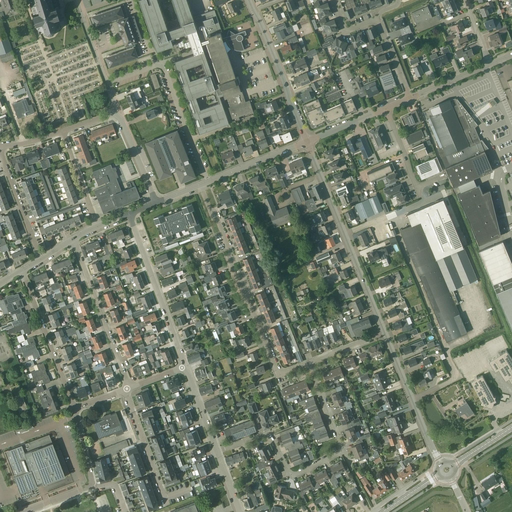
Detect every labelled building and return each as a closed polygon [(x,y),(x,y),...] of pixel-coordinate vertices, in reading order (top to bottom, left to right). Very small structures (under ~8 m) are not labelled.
[(0,0),(4,8),(6,14),(18,10),(16,4),(15,0),(0,0)] [(28,0),(29,1),(30,5),(30,6),(31,6),(32,10),(31,10),(32,11),(32,10),(33,14),(32,15),(32,14),(31,14),(31,15),(31,16),(32,16),(34,24),(34,25),(35,25),(35,26),(35,25),(36,24),(38,31),(38,32),(38,33),(39,33),(40,32),(40,31),(42,31),(44,35),(44,36),(44,35),(48,36),(48,37),(49,37),(49,36),(53,35),(54,35),(53,34),(55,31),(56,31),(56,30),(56,29),(60,27),(61,26),(61,25),(63,24),(61,16),(60,16),(57,7),(64,5),(62,0),(28,0)] [(246,34),(245,30),(243,31),(238,33),(235,34),(229,30),(227,33),(227,37),(222,39),(222,38),(223,38),(221,33),(222,32),(215,10),(193,17),(187,0),(173,0),(182,26),(169,30),(158,0),(149,0),(151,4),(149,4),(147,0),(139,0),(157,51),(174,45),(171,39),(176,37),(177,39),(180,38),(180,36),(187,33),(190,41),(195,55),(174,62),(200,134),(229,123),(220,96),(224,95),(225,97),(227,97),(231,107),(230,108),(233,118),(234,117),(236,121),(240,119),(239,116),(253,111),(249,101),(246,102),(239,83),(240,82),(238,76),(237,77),(227,49),(228,48),(229,47),(230,48),(231,49),(232,49),(233,48),(234,49),(237,50),(240,50),(244,49),(241,40),(242,40),(242,39),(243,39),(243,38),(243,37),(243,36),(243,35),(246,34)] [(228,2),(227,0),(220,0),(214,2),(216,8),(223,5),(223,4),(228,2)] [(296,8),(292,0),(291,0),(286,2),(289,10),(290,10),(291,12),(296,10),(295,8),(296,8)] [(370,10),(365,0),(361,0),(363,4),(359,6),(362,13),(370,10)] [(377,7),(374,0),(373,0),(371,1),(370,0),(365,0),(370,10),(377,7)] [(237,6),(235,1),(228,3),(229,5),(227,6),(229,9),(230,9),(232,13),(240,10),(238,6),(237,6)] [(354,1),(350,3),(355,16),(362,13),(359,6),(356,7),(354,1)] [(493,7),(491,1),(486,2),(488,6),(480,9),(479,10),(480,13),(481,13),(483,16),(490,14),(489,9),(490,9),(489,8),(493,7)] [(320,6),(319,3),(314,5),(315,8),(317,7),(319,13),(330,9),(327,3),(320,6)] [(348,19),(355,16),(350,3),(346,5),(348,10),(345,12),(348,19)] [(455,3),(444,8),(445,10),(448,9),(449,12),(447,13),(448,16),(454,14),(453,11),(457,10),(455,3)] [(118,17),(120,20),(125,19),(124,16),(127,14),(124,4),(120,6),(120,7),(92,17),(95,25),(100,23),(100,24),(105,22),(105,21),(109,20),(109,21),(114,19),(114,18),(118,17)] [(432,18),(430,11),(427,6),(411,13),(416,25),(432,18)] [(278,9),(272,11),(276,21),(281,19),(282,22),(287,20),(286,17),(284,12),(280,14),(278,9)] [(317,14),(320,22),(326,20),(325,17),(332,14),(330,9),(319,13),(317,14)] [(126,46),(132,44),(137,42),(143,40),(134,15),(125,19),(120,20),(118,21),(121,30),(120,30),(121,33),(122,33),(126,45),(126,46)] [(406,27),(407,30),(410,29),(409,26),(406,27),(403,19),(393,23),(396,31),(406,27)] [(494,23),(493,19),(485,22),(487,30),(495,27),(496,30),(502,28),(499,21),(494,23)] [(323,30),(326,29),(336,25),(334,20),(327,23),(326,20),(320,22),(321,25),(323,30)] [(0,53),(12,50),(1,22),(0,22),(0,53)] [(461,22),(450,27),(452,30),(456,28),(457,32),(458,32),(464,29),(461,22)] [(294,32),(292,26),(287,28),(285,23),(278,26),(277,26),(274,27),(279,40),(286,37),(285,34),(288,32),(289,34),(294,32)] [(327,38),(327,39),(332,36),(331,34),(338,31),(336,25),(326,29),(328,35),(325,36),(327,38)] [(374,27),(368,30),(370,35),(367,36),(369,41),(371,46),(374,45),(373,45),(371,38),(377,36),(374,27)] [(410,29),(407,30),(408,33),(398,37),(401,45),(412,41),(409,33),(411,32),(410,29)] [(366,43),(367,47),(371,46),(369,41),(366,42),(362,32),(356,34),(360,45),(366,43)] [(354,43),(351,45),(353,50),(356,49),(355,47),(360,45),(356,34),(351,36),(354,43)] [(501,44),(498,34),(490,36),(487,37),(490,47),(494,46),(495,49),(500,47),(499,45),(501,44)] [(328,42),(322,44),(324,48),(331,45),(333,46),(332,49),(337,51),(342,41),(336,38),(335,40),(334,40),(332,36),(327,39),(328,41),(328,42)] [(459,37),(453,39),(454,42),(456,41),(457,44),(459,48),(462,47),(462,46),(466,44),(465,43),(469,42),(469,41),(469,40),(469,39),(468,39),(467,38),(466,36),(460,39),(459,37)] [(298,39),(301,45),(304,53),(307,52),(304,44),(302,38),(298,39)] [(292,50),(288,41),(284,43),(286,46),(281,48),(284,54),(292,50)] [(342,41),(337,51),(342,53),(344,51),(346,52),(348,57),(345,58),(346,61),(353,58),(350,51),(353,50),(351,45),(347,46),(346,45),(347,43),(342,41)] [(374,45),(371,46),(367,47),(369,50),(373,49),(375,55),(379,54),(384,52),(381,45),(376,47),(375,44),(373,45),(374,45)] [(128,59),(132,58),(133,58),(141,55),(138,47),(106,58),(109,66),(113,64),(114,65),(119,63),(119,62),(123,61),(123,62),(128,60),(128,59)] [(438,57),(436,53),(430,56),(432,60),(433,60),(435,62),(434,63),(435,65),(436,66),(440,65),(440,67),(446,65),(445,63),(448,61),(446,56),(451,54),(448,47),(441,50),(443,55),(438,57)] [(317,54),(315,49),(306,52),(309,58),(317,54)] [(456,52),(453,53),(455,58),(458,57),(460,62),(465,60),(474,56),(471,49),(463,52),(462,49),(456,52)] [(14,57),(12,50),(0,53),(0,57),(2,62),(14,57)] [(380,57),(379,54),(375,55),(379,64),(382,63),(387,61),(385,55),(380,57)] [(420,61),(418,57),(411,61),(413,65),(413,64),(415,67),(413,67),(418,76),(424,73),(420,64),(419,65),(418,62),(420,61)] [(308,67),(304,58),(293,63),(293,62),(289,64),(293,73),(297,72),(297,71),(308,67)] [(382,63),(379,64),(383,74),(391,70),(388,64),(383,66),(382,63)] [(309,77),(318,73),(317,69),(307,73),(307,72),(298,76),(298,77),(294,79),(295,82),(309,77)] [(385,74),(379,76),(384,91),(397,86),(393,76),(391,72),(385,74)] [(150,75),(154,89),(160,87),(156,73),(150,75)] [(320,77),(318,73),(309,77),(295,82),(297,86),(301,85),(301,86),(311,82),(311,81),(320,77)] [(326,81),(325,78),(311,84),(314,90),(319,87),(318,85),(323,83),(323,82),(326,81)] [(360,79),(354,81),(358,90),(359,93),(359,92),(363,91),(359,82),(361,82),(360,79)] [(369,97),(374,95),(377,94),(379,93),(375,83),(368,86),(369,88),(364,90),(366,95),(367,94),(367,95),(368,95),(369,97)] [(134,93),(127,96),(130,102),(137,99),(141,98),(138,92),(139,91),(141,91),(139,87),(133,90),(134,93)] [(24,88),(13,92),(14,96),(25,92),(24,88)] [(315,97),(313,94),(312,94),(310,95),(309,93),(312,92),(311,88),(307,90),(307,92),(301,94),(304,102),(315,97)] [(338,88),(323,94),(324,97),(339,90),(338,88)] [(340,92),(325,98),(327,103),(342,97),(340,92)] [(137,99),(130,102),(132,109),(139,106),(141,109),(146,107),(145,103),(143,104),(141,98),(137,99)] [(455,98),(422,113),(425,120),(427,119),(440,148),(437,150),(441,159),(441,158),(446,168),(485,151),(484,151),(486,149),(488,148),(482,139),(480,140),(475,128),(478,125),(474,120),(472,118),(470,117),(455,98)] [(31,113),(28,106),(27,106),(26,103),(27,103),(26,99),(12,104),(18,118),(26,115),(25,114),(27,113),(28,114),(31,113)] [(318,99),(303,105),(305,110),(306,109),(307,111),(306,112),(306,113),(308,112),(308,114),(307,115),(309,119),(308,119),(310,124),(311,124),(312,126),(312,127),(313,126),(313,127),(314,126),(319,124),(324,122),(328,120),(329,122),(338,118),(342,116),(357,110),(352,99),(324,111),(324,110),(323,110),(321,106),(318,99)] [(260,103),(260,102),(256,104),(258,111),(262,109),(262,108),(264,107),(267,113),(279,108),(276,100),(268,103),(268,104),(267,104),(266,101),(260,103)] [(157,110),(156,110),(154,110),(154,109),(152,110),(151,110),(150,110),(151,111),(149,111),(148,111),(146,112),(145,112),(148,119),(149,119),(151,118),(152,118),(152,117),(153,117),(154,117),(154,116),(157,116),(156,115),(158,113),(158,112),(157,110)] [(421,123),(416,110),(410,112),(411,114),(409,115),(408,115),(401,118),(404,125),(408,124),(408,126),(411,125),(411,124),(414,122),(415,125),(421,123)] [(275,125),(289,120),(287,115),(280,118),(280,119),(278,120),(278,121),(274,123),(275,125)] [(289,120),(275,125),(271,127),(272,129),(276,128),(276,129),(280,127),(281,128),(283,127),(284,128),(291,126),(289,120)] [(112,124),(105,126),(108,135),(115,133),(112,124)] [(105,126),(98,129),(101,138),(108,135),(105,126)] [(379,127),(373,129),(368,132),(378,154),(387,151),(386,149),(385,147),(385,146),(387,145),(380,127),(379,127)] [(101,138),(98,129),(91,132),(92,135),(89,136),(91,141),(94,140),(94,141),(101,138)] [(269,146),(262,130),(257,132),(259,136),(260,136),(261,140),(258,141),(261,149),(262,148),(262,149),(265,148),(265,147),(269,146)] [(161,178),(172,174),(171,172),(177,169),(182,182),(196,176),(177,131),(146,143),(161,178)] [(277,134),(273,135),(273,136),(275,141),(280,139),(280,138),(283,137),(285,141),(286,140),(287,142),(291,140),(291,139),(292,138),(289,131),(279,135),(278,134),(277,134)] [(418,134),(417,132),(409,135),(410,137),(407,139),(409,144),(424,138),(422,133),(418,134)] [(74,138),(77,147),(86,143),(82,135),(74,138)] [(239,149),(234,137),(230,138),(233,143),(230,144),(232,151),(222,155),(225,163),(230,161),(236,158),(233,152),(239,149)] [(348,140),(347,140),(352,151),(360,148),(361,150),(365,158),(372,155),(364,137),(357,140),(355,141),(354,138),(353,138),(352,138),(351,138),(350,138),(349,139),(348,140)] [(248,146),(243,148),(242,144),(238,145),(241,153),(245,151),(246,155),(253,152),(251,145),(254,143),(252,139),(247,141),(248,146)] [(89,152),(86,143),(77,147),(80,155),(89,152)] [(417,152),(415,153),(417,158),(428,154),(423,143),(415,146),(417,152)] [(43,150),(41,151),(44,160),(47,159),(46,157),(59,152),(56,144),(49,146),(49,147),(43,149),(43,150)] [(334,148),(324,152),(325,153),(324,153),(326,157),(327,157),(327,158),(333,155),(334,158),(340,156),(337,149),(334,150),(334,148)] [(39,158),(39,157),(37,151),(27,154),(29,160),(28,161),(29,164),(35,162),(34,160),(39,158)] [(485,151),(446,168),(454,187),(490,172),(492,167),(485,151)] [(92,160),(89,152),(80,155),(83,164),(89,162),(90,166),(96,163),(95,159),(92,160)] [(21,156),(12,160),(16,171),(24,168),(22,163),(24,163),(25,166),(28,165),(26,157),(22,159),(21,156)] [(436,157),(434,158),(415,166),(421,180),(442,171),(436,157)] [(289,164),(292,171),(287,173),(289,179),(294,177),(294,176),(298,175),(297,172),(305,169),(302,159),(289,164)] [(330,165),(329,165),(330,169),(331,169),(332,170),(338,167),(339,170),(347,167),(346,164),(341,166),(338,160),(329,164),(330,165)] [(389,182),(389,183),(385,185),(386,188),(389,186),(396,183),(395,180),(399,179),(399,178),(399,177),(398,173),(397,174),(396,173),(395,173),(392,167),(394,167),(392,162),(367,173),(371,182),(386,175),(387,178),(386,178),(388,182),(389,182)] [(94,190),(103,214),(138,199),(136,194),(137,194),(136,191),(137,191),(135,185),(134,185),(133,181),(126,184),(128,188),(121,190),(116,178),(118,177),(114,167),(112,168),(110,164),(92,172),(93,175),(91,176),(92,178),(94,177),(98,185),(105,183),(106,185),(94,190)] [(57,169),(59,175),(67,172),(65,166),(57,169)] [(275,166),(268,169),(265,171),(267,177),(274,175),(277,181),(279,180),(282,187),(288,185),(287,181),(285,176),(280,178),(275,166)] [(61,181),(69,178),(67,172),(59,175),(61,181)] [(334,177),(335,181),(336,181),(343,179),(344,182),(352,179),(350,176),(345,178),(343,172),(334,175),(334,177)] [(270,192),(266,180),(261,182),(258,176),(249,179),(252,186),(255,184),(258,190),(262,189),(264,194),(270,192)] [(71,184),(69,178),(61,181),(64,187),(71,184)] [(21,182),(23,188),(31,185),(31,184),(33,183),(33,181),(30,182),(28,179),(21,182)] [(244,183),(234,187),(237,196),(240,194),(243,194),(245,199),(249,197),(250,200),(254,199),(251,192),(248,193),(248,192),(244,183)] [(64,187),(66,192),(73,190),(71,184),(64,187)] [(385,191),(384,191),(387,199),(396,195),(397,198),(397,199),(396,200),(398,204),(399,203),(399,204),(408,201),(408,200),(409,199),(407,195),(406,196),(406,195),(403,196),(402,193),(405,192),(401,184),(390,189),(385,191)] [(25,193),(33,191),(31,185),(23,188),(25,193)] [(300,187),(291,190),(297,204),(299,209),(300,213),(301,215),(310,211),(318,208),(316,205),(324,201),(322,198),(324,197),(325,197),(320,185),(309,189),(312,198),(306,201),(300,187)] [(479,185),(458,194),(479,245),(501,236),(499,228),(498,229),(479,185)] [(346,186),(337,189),(343,205),(349,202),(350,205),(359,201),(357,196),(351,198),(346,186)] [(66,192),(68,198),(76,195),(73,190),(66,192)] [(35,196),(33,191),(25,193),(28,199),(35,196)] [(234,205),(228,191),(224,192),(225,193),(219,195),(222,203),(225,202),(228,208),(234,205)] [(78,201),(76,195),(68,198),(70,204),(78,201)] [(37,202),(35,196),(28,199),(30,205),(37,202)] [(355,205),(356,208),(360,219),(361,219),(382,210),(376,196),(355,205)] [(277,213),(270,197),(264,199),(270,214),(272,213),(273,217),(275,216),(279,224),(292,218),(287,209),(277,213)] [(421,222),(430,245),(436,259),(464,248),(444,199),(407,214),(412,226),(421,222)] [(30,205),(32,211),(39,208),(42,207),(40,201),(37,202),(30,205)] [(7,202),(0,204),(0,205),(2,211),(9,208),(7,202)] [(163,214),(154,218),(156,224),(158,224),(159,227),(162,234),(163,237),(161,237),(164,244),(173,240),(172,237),(180,234),(179,231),(181,230),(182,233),(191,230),(192,233),(202,229),(199,223),(197,223),(196,221),(193,213),(192,211),(194,210),(192,204),(189,204),(182,207),(183,209),(182,210),(181,210),(178,211),(175,212),(172,213),(169,214),(166,216),(164,216),(163,214)] [(42,214),(39,208),(32,211),(34,217),(42,214)] [(356,208),(345,213),(348,221),(355,218),(356,221),(360,219),(356,208)] [(245,219),(247,218),(244,210),(237,213),(238,216),(243,214),(245,219)] [(78,216),(73,218),(76,225),(82,223),(80,220),(84,219),(81,211),(77,213),(78,216)] [(309,229),(322,224),(320,220),(326,218),(327,217),(326,215),(325,214),(325,215),(323,211),(317,214),(318,214),(314,215),(315,218),(313,219),(314,223),(314,224),(308,226),(309,229)] [(6,222),(13,219),(11,213),(4,216),(6,222)] [(227,219),(230,225),(238,222),(235,216),(227,219)] [(76,225),(73,218),(67,220),(70,228),(76,225)] [(13,219),(6,222),(8,228),(15,225),(13,219)] [(67,220),(61,222),(64,230),(70,228),(67,220)] [(61,222),(55,224),(58,232),(64,230),(61,222)] [(240,228),(238,222),(230,225),(232,231),(240,228)] [(400,231),(410,254),(430,245),(421,222),(412,226),(400,231)] [(55,224),(49,226),(52,234),(58,232),(55,224)] [(332,231),(328,224),(322,226),(322,227),(318,228),(320,232),(323,230),(325,234),(332,231)] [(15,225),(8,228),(10,233),(18,231),(15,225)] [(52,234),(49,226),(44,229),(43,226),(39,227),(41,235),(45,233),(46,236),(52,234)] [(234,237),(242,234),(240,228),(232,231),(234,237)] [(373,235),(370,228),(367,229),(368,232),(365,233),(358,236),(363,247),(369,244),(366,237),(373,235)] [(121,230),(115,232),(120,244),(117,245),(118,248),(125,245),(123,242),(121,239),(124,237),(124,236),(122,231),(121,230)] [(18,231),(10,233),(13,239),(20,237),(18,231)] [(120,244),(115,232),(109,234),(109,235),(106,236),(108,241),(111,240),(112,242),(115,241),(117,245),(120,244)] [(203,232),(190,237),(191,241),(204,236),(203,232)] [(244,239),(242,234),(234,237),(237,243),(244,239)] [(325,249),(336,244),(334,241),(335,241),(333,237),(318,243),(321,251),(325,249)] [(398,243),(395,237),(389,240),(392,245),(398,243)] [(239,248),(247,245),(244,239),(237,243),(239,248)] [(98,240),(91,243),(94,250),(101,248),(98,240)] [(198,241),(193,243),(195,249),(199,248),(201,250),(209,247),(208,245),(209,244),(207,241),(199,245),(198,241)] [(166,250),(179,245),(178,242),(165,247),(166,250)] [(511,264),(503,242),(479,252),(511,330),(511,264)] [(97,259),(97,258),(94,250),(91,243),(85,245),(88,253),(91,251),(93,255),(90,256),(91,261),(97,259)] [(249,251),(247,245),(239,248),(241,254),(249,251)] [(436,259),(430,245),(410,254),(420,277),(440,268),(436,259)] [(19,247),(16,248),(17,250),(21,259),(26,256),(26,254),(28,253),(25,247),(25,246),(23,247),(23,249),(21,250),(19,247)] [(122,247),(116,249),(117,252),(118,252),(121,260),(126,258),(126,257),(132,255),(130,247),(123,250),(122,247)] [(202,253),(197,255),(200,261),(207,259),(205,255),(211,253),(212,252),(210,249),(210,250),(209,247),(201,250),(202,253)] [(464,248),(436,259),(440,268),(449,291),(453,290),(474,281),(475,284),(477,283),(476,281),(477,280),(464,248)] [(387,257),(386,255),(383,249),(381,250),(377,251),(377,250),(373,252),(373,251),(370,253),(371,253),(368,255),(369,258),(369,259),(370,261),(371,263),(377,260),(377,261),(380,260),(380,259),(381,259),(381,260),(387,257)] [(14,261),(21,259),(17,250),(15,251),(14,251),(12,250),(11,250),(8,251),(9,254),(11,253),(11,254),(14,261)] [(261,260),(263,258),(260,250),(253,253),(254,255),(258,254),(261,260)] [(328,253),(316,258),(318,263),(331,258),(331,259),(332,263),(342,259),(338,251),(333,254),(330,255),(328,253)] [(161,263),(164,265),(173,261),(175,261),(173,260),(172,260),(170,259),(169,259),(168,257),(165,254),(155,258),(158,264),(161,263)] [(243,259),(246,265),(253,262),(251,256),(243,259)] [(70,259),(63,261),(68,272),(68,271),(74,269),(70,259)] [(207,276),(213,274),(212,271),(217,269),(214,262),(211,263),(209,259),(201,262),(202,264),(206,262),(207,264),(203,266),(204,271),(205,270),(207,276)] [(119,263),(114,265),(115,268),(120,266),(122,269),(125,268),(127,273),(130,272),(134,271),(134,269),(134,268),(136,267),(136,266),(137,266),(134,260),(127,263),(126,261),(119,263)] [(318,263),(317,260),(310,263),(313,270),(319,267),(317,263),(318,263)] [(63,261),(57,263),(60,271),(64,269),(65,273),(68,272),(63,261)] [(98,261),(91,264),(94,271),(95,271),(97,270),(98,273),(102,272),(100,264),(100,261),(99,261),(98,261)] [(173,261),(164,265),(163,265),(164,268),(161,269),(163,275),(174,271),(172,266),(174,265),(173,261)] [(256,268),(253,262),(246,265),(248,271),(256,268)] [(54,273),(60,271),(57,263),(51,266),(54,273)] [(330,270),(331,273),(336,271),(337,275),(339,274),(341,279),(344,278),(349,276),(346,269),(339,272),(337,267),(330,270)] [(250,277),(258,274),(256,268),(248,271),(250,277)] [(420,277),(431,304),(451,296),(449,291),(440,268),(420,277)] [(104,274),(97,277),(99,283),(106,280),(105,277),(111,274),(110,271),(109,269),(103,272),(104,274)] [(172,277),(162,281),(164,287),(174,283),(179,281),(177,276),(184,274),(183,270),(175,273),(175,275),(172,277)] [(402,279),(398,271),(393,274),(393,276),(389,277),(388,276),(378,281),(381,288),(385,286),(386,288),(392,285),(390,281),(397,278),(398,280),(402,279)] [(46,272),(40,275),(43,284),(44,286),(47,284),(46,281),(49,280),(46,272)] [(132,273),(125,275),(126,280),(129,279),(131,284),(135,283),(142,280),(140,274),(133,277),(132,273)] [(215,277),(213,274),(207,276),(205,277),(204,277),(206,284),(214,281),(215,285),(222,282),(219,275),(215,277)] [(260,279),(258,274),(250,277),(252,283),(260,280),(260,279)] [(40,275),(34,277),(36,284),(40,283),(41,285),(43,284),(40,275)] [(194,282),(191,275),(186,277),(188,284),(194,282)] [(273,284),(270,276),(267,277),(260,279),(260,280),(252,283),(255,289),(262,286),(262,288),(273,284)] [(106,280),(99,283),(101,289),(108,286),(112,284),(111,282),(107,283),(106,280)] [(144,286),(142,280),(135,283),(136,286),(132,287),(133,290),(137,289),(138,289),(144,286)] [(74,289),(75,292),(82,289),(81,289),(82,288),(82,286),(81,286),(80,286),(79,284),(75,285),(74,282),(72,283),(69,284),(67,285),(70,290),(74,289)] [(175,289),(167,292),(168,292),(169,295),(168,295),(169,298),(170,298),(177,295),(186,292),(188,297),(191,296),(186,282),(179,285),(180,287),(175,289)] [(274,294),(277,293),(274,285),(268,287),(270,290),(272,289),(274,294)] [(343,289),(344,293),(346,298),(357,293),(354,286),(346,289),(345,288),(346,288),(344,285),(339,287),(340,290),(343,289)] [(226,293),(224,286),(218,288),(218,289),(214,290),(216,293),(219,292),(221,296),(226,293)] [(41,298),(44,304),(58,299),(62,297),(59,288),(56,289),(53,290),(55,294),(54,294),(53,297),(50,298),(49,295),(41,298)] [(84,295),(82,289),(75,292),(76,295),(72,297),(73,299),(77,298),(84,295)] [(103,293),(105,300),(112,297),(111,294),(115,292),(114,290),(103,293)] [(431,304),(435,313),(455,305),(458,303),(453,290),(449,291),(451,296),(431,304)] [(257,294),(259,300),(267,297),(264,291),(257,294)] [(3,300),(8,313),(14,311),(11,303),(15,301),(18,308),(24,306),(21,299),(20,299),(18,294),(13,295),(13,294),(6,297),(6,299),(3,300)] [(394,294),(390,295),(391,297),(383,300),(386,306),(393,303),(392,301),(401,297),(400,294),(395,297),(394,294)] [(143,303),(149,301),(147,295),(141,297),(137,299),(138,302),(142,300),(143,303)] [(113,300),(112,297),(105,300),(108,305),(114,303),(115,306),(121,303),(119,300),(118,301),(118,298),(113,300)] [(269,303),(267,297),(259,300),(262,306),(269,303)] [(3,315),(8,313),(3,300),(1,301),(0,299),(0,306),(0,307),(3,315)] [(219,303),(214,304),(215,305),(217,311),(218,315),(227,311),(226,308),(231,306),(231,305),(232,304),(231,303),(230,302),(230,303),(228,299),(219,303)] [(353,305),(355,308),(362,305),(360,299),(352,302),(352,303),(348,304),(349,307),(353,305)] [(54,300),(44,304),(46,310),(53,307),(52,304),(55,303),(54,300)] [(80,306),(81,309),(88,306),(86,300),(79,303),(78,300),(73,302),(75,308),(80,306)] [(141,310),(134,312),(135,316),(147,312),(145,309),(152,307),(149,301),(143,303),(144,306),(140,307),(141,310)] [(183,308),(185,313),(192,310),(190,305),(185,307),(183,303),(183,301),(172,305),(174,312),(183,308)] [(348,306),(346,301),(338,305),(340,310),(348,306)] [(264,312),(271,309),(269,303),(262,306),(264,312)] [(399,307),(388,311),(390,318),(398,315),(399,318),(405,316),(403,313),(402,313),(400,310),(404,308),(404,310),(408,309),(407,307),(406,303),(403,304),(400,305),(401,305),(398,306),(399,307)] [(362,305),(355,308),(356,311),(352,312),(353,316),(365,311),(362,305)] [(455,305),(435,313),(446,341),(467,333),(455,305)] [(78,313),(77,314),(78,317),(79,319),(84,317),(83,315),(90,312),(88,306),(81,309),(82,312),(79,313),(78,313)] [(110,310),(112,316),(119,314),(118,310),(121,309),(120,306),(117,308),(116,308),(110,310)] [(6,330),(7,329),(26,322),(25,319),(27,319),(26,318),(28,317),(26,314),(25,314),(24,312),(21,313),(19,308),(14,311),(10,312),(11,315),(15,313),(17,320),(12,322),(11,321),(7,323),(7,324),(0,326),(0,328),(1,331),(5,329),(6,330)] [(266,317),(274,314),(271,309),(264,312),(266,317)] [(186,315),(177,318),(180,326),(186,323),(188,322),(187,319),(188,319),(187,318),(194,316),(193,312),(192,310),(185,313),(186,315)] [(221,314),(223,319),(228,317),(230,322),(235,320),(234,319),(236,318),(238,316),(237,314),(235,314),(234,311),(227,314),(227,312),(221,314)] [(50,321),(57,318),(55,312),(48,314),(50,321)] [(148,325),(147,323),(150,322),(156,319),(154,313),(148,315),(147,313),(142,315),(144,321),(138,323),(140,327),(144,326),(148,325)] [(119,314),(112,316),(114,323),(121,320),(125,318),(124,315),(120,317),(119,314)] [(276,320),(274,314),(266,317),(268,323),(276,320)] [(86,322),(87,325),(87,326),(94,323),(92,317),(85,320),(84,317),(78,320),(79,323),(82,322),(82,324),(86,322)] [(359,321),(351,324),(356,337),(364,334),(363,330),(372,326),(369,317),(359,321)] [(60,324),(57,318),(50,321),(53,327),(60,324)] [(411,324),(408,325),(406,318),(393,324),(393,325),(393,326),(393,327),(394,327),(395,330),(401,328),(403,332),(412,328),(411,324)] [(288,329),(290,328),(287,319),(282,322),(283,325),(286,324),(288,329)] [(328,330),(332,342),(338,339),(337,336),(340,335),(337,328),(336,325),(342,323),(341,319),(332,322),(333,324),(332,325),(333,328),(328,330)] [(349,320),(339,324),(341,328),(351,324),(349,320)] [(26,322),(7,329),(9,334),(16,331),(23,329),(25,334),(31,331),(29,324),(27,325),(26,322)] [(83,327),(85,333),(90,331),(97,329),(94,323),(87,326),(87,325),(83,327)] [(116,327),(118,333),(125,331),(124,327),(128,326),(127,323),(123,325),(116,327)] [(151,324),(148,325),(144,326),(146,330),(150,329),(150,330),(153,328),(154,332),(160,330),(158,323),(152,326),(151,324)] [(228,325),(226,326),(228,333),(234,331),(235,335),(238,334),(239,336),(243,334),(242,332),(244,331),(242,325),(236,327),(234,323),(228,325)] [(271,328),(273,334),(280,331),(278,326),(271,328)] [(54,331),(57,337),(75,330),(74,327),(65,330),(66,331),(63,332),(62,328),(54,331)] [(194,334),(193,331),(192,327),(188,329),(182,331),(185,338),(190,336),(194,334)] [(332,342),(328,330),(324,332),(322,327),(318,329),(318,331),(323,341),(326,340),(327,344),(332,342)] [(416,329),(409,332),(398,336),(400,342),(409,339),(408,336),(414,334),(414,335),(418,333),(416,329)] [(75,330),(57,337),(59,344),(66,341),(65,337),(77,333),(75,330)] [(125,331),(118,333),(121,339),(127,337),(127,336),(131,335),(130,332),(126,334),(125,331)] [(283,337),(280,331),(273,334),(275,340),(283,337)] [(316,335),(311,337),(316,348),(316,349),(320,348),(319,347),(321,346),(320,342),(323,341),(318,331),(315,332),(316,335)] [(93,339),(94,343),(101,340),(98,334),(92,337),(90,334),(81,337),(82,340),(84,340),(85,342),(93,339)] [(151,344),(145,347),(146,351),(152,349),(152,348),(159,346),(158,343),(164,341),(162,334),(155,337),(156,339),(150,341),(151,344)] [(250,340),(248,336),(242,339),(237,341),(237,339),(233,340),(234,344),(235,346),(240,344),(241,347),(245,346),(251,344),(251,343),(252,343),(252,342),(251,340),(250,340)] [(25,340),(24,337),(18,340),(19,342),(23,341),(25,345),(14,350),(15,354),(22,352),(23,352),(35,347),(34,345),(35,344),(33,337),(25,340)] [(277,346),(285,343),(283,337),(275,340),(277,346)] [(310,350),(316,348),(311,337),(305,339),(306,340),(303,341),(306,348),(308,347),(310,350)] [(101,340),(94,343),(95,346),(91,347),(92,350),(96,348),(96,349),(103,346),(101,340)] [(123,344),(125,350),(132,348),(130,344),(134,343),(133,340),(123,344)] [(422,340),(403,348),(403,349),(405,355),(413,352),(413,351),(412,348),(417,347),(418,348),(424,345),(422,340)] [(193,347),(192,343),(184,347),(186,355),(195,351),(195,352),(200,350),(198,345),(193,347)] [(280,352),(287,349),(285,343),(277,346),(280,352)] [(369,348),(372,356),(382,352),(378,344),(369,348)] [(35,347),(23,352),(24,357),(32,354),(34,359),(40,357),(37,350),(36,350),(35,347)] [(63,356),(71,353),(68,347),(61,349),(63,356)] [(132,348),(125,350),(127,356),(133,353),(139,351),(140,354),(143,353),(146,351),(145,347),(140,349),(138,350),(138,349),(133,351),(132,348)] [(152,349),(146,351),(148,357),(150,363),(154,361),(151,354),(154,353),(152,349)] [(160,349),(156,351),(158,356),(162,355),(163,358),(170,356),(168,349),(161,352),(160,349)] [(199,352),(188,357),(190,364),(202,359),(200,355),(205,353),(204,349),(199,351),(199,352)] [(282,357),(289,354),(287,349),(280,352),(282,357)] [(99,356),(100,359),(107,357),(105,351),(98,354),(94,355),(95,358),(99,356)] [(259,358),(256,351),(250,353),(250,354),(247,355),(248,358),(251,357),(253,360),(259,358)] [(511,359),(507,351),(502,353),(501,351),(499,353),(500,355),(489,362),(495,372),(499,370),(505,381),(509,379),(511,384),(511,359)] [(426,356),(425,352),(421,354),(422,355),(408,361),(410,367),(421,363),(420,360),(423,358),(423,357),(426,356)] [(71,353),(63,356),(66,362),(73,359),(71,353)] [(289,354),(282,357),(284,363),(285,363),(288,362),(292,361),(291,358),(294,356),(293,353),(289,354)] [(359,355),(361,361),(368,358),(366,354),(366,353),(359,355)] [(170,356),(163,358),(164,361),(161,363),(162,366),(172,362),(170,356)] [(107,357),(100,359),(101,362),(97,364),(99,367),(103,365),(109,363),(107,357)] [(357,366),(353,357),(347,360),(346,359),(343,360),(346,369),(353,366),(353,368),(357,366)] [(432,365),(429,358),(422,361),(426,368),(432,365)] [(140,366),(143,374),(144,374),(144,375),(146,374),(146,373),(150,372),(146,361),(145,360),(139,362),(139,363),(140,366)] [(33,377),(45,373),(44,370),(46,369),(43,362),(37,365),(38,370),(31,372),(31,373),(28,374),(30,378),(33,377)] [(79,367),(78,364),(76,365),(74,362),(67,365),(69,371),(79,367)] [(113,373),(110,365),(103,368),(104,372),(106,371),(107,374),(109,374),(111,378),(107,379),(108,383),(109,386),(117,383),(114,376),(114,377),(112,373),(113,373)] [(257,370),(254,372),(250,373),(251,377),(255,375),(266,371),(263,365),(256,368),(257,370)] [(136,377),(143,374),(140,366),(133,368),(136,377)] [(79,367),(69,371),(72,377),(79,374),(78,371),(81,370),(81,369),(80,367),(79,367)] [(340,367),(334,369),(338,379),(344,377),(340,367)] [(207,372),(205,368),(195,372),(198,380),(212,374),(211,371),(207,372)] [(329,371),(333,381),(336,380),(338,379),(334,369),(332,370),(329,371)] [(425,379),(418,381),(420,387),(427,384),(426,381),(434,377),(431,370),(427,372),(428,376),(424,378),(425,379)] [(329,371),(323,373),(327,383),(333,381),(329,371)] [(377,382),(385,379),(382,371),(374,374),(376,378),(373,379),(373,380),(374,383),(377,382)] [(45,373),(33,377),(35,382),(42,379),(44,384),(50,382),(48,375),(46,375),(45,373)] [(102,380),(100,373),(96,375),(98,379),(94,381),(95,383),(91,385),(93,392),(101,389),(98,381),(102,380)] [(90,390),(84,375),(79,377),(82,387),(77,390),(75,386),(71,388),(75,396),(78,395),(79,397),(87,394),(86,392),(90,390)] [(493,396),(482,375),(477,378),(476,376),(474,377),(475,379),(471,382),(482,403),(481,405),(483,405),(484,408),(487,406),(492,408),(493,403),(496,401),(495,399),(495,397),(493,396)] [(177,382),(178,382),(177,378),(174,379),(174,377),(170,379),(171,380),(166,382),(168,389),(170,388),(172,392),(178,390),(177,386),(178,385),(177,382)] [(385,379),(377,382),(379,386),(380,390),(388,386),(385,379)] [(306,380),(299,383),(303,393),(310,390),(306,380)] [(272,388),(269,381),(259,385),(260,388),(262,388),(264,394),(269,392),(268,389),(272,388)] [(297,395),(303,393),(299,383),(293,385),(297,395)] [(18,384),(10,387),(20,414),(28,411),(18,384)] [(212,388),(211,384),(199,388),(202,396),(217,390),(216,387),(212,388)] [(293,385),(287,388),(290,398),(292,397),(294,400),(299,398),(298,395),(297,395),(293,385)] [(331,395),(333,400),(342,397),(340,393),(343,392),(341,385),(335,388),(337,392),(331,395)] [(136,398),(137,401),(148,397),(146,392),(149,390),(148,387),(141,390),(142,393),(136,395),(137,398),(136,398)] [(40,398),(42,403),(54,398),(53,395),(55,395),(52,388),(46,390),(48,395),(40,398)] [(284,393),(281,394),(284,400),(287,399),(288,402),(294,400),(292,397),(290,398),(287,388),(283,389),(284,393)] [(381,405),(386,403),(393,400),(394,399),(393,397),(392,397),(390,393),(381,397),(382,401),(380,402),(381,405)] [(346,406),(351,404),(350,401),(347,402),(345,396),(342,397),(333,400),(335,405),(344,402),(346,406)] [(148,397),(137,401),(138,404),(139,404),(140,406),(146,404),(147,407),(154,404),(153,401),(150,402),(148,397)] [(222,405),(219,397),(204,403),(208,411),(222,405)] [(55,401),(54,398),(42,403),(44,408),(52,405),(53,409),(45,412),(46,415),(58,411),(57,408),(60,407),(57,400),(55,401)] [(169,404),(171,403),(174,409),(177,408),(181,407),(181,406),(186,404),(187,403),(185,399),(184,399),(184,398),(176,401),(175,398),(168,401),(169,404)] [(308,408),(316,405),(314,399),(308,401),(307,399),(299,402),(300,405),(306,404),(308,408)] [(393,400),(386,403),(389,411),(396,408),(393,400)] [(254,401),(247,404),(251,414),(258,411),(254,401)] [(474,413),(467,402),(455,410),(460,416),(467,411),(470,416),(474,413)] [(351,404),(346,406),(347,410),(338,413),(341,419),(353,414),(350,408),(352,407),(351,404)] [(316,405),(308,408),(309,412),(304,415),(305,419),(314,415),(313,413),(318,410),(316,405)] [(267,409),(259,412),(263,423),(262,423),(264,428),(269,426),(279,422),(276,413),(270,416),(267,409)] [(141,413),(143,419),(153,415),(151,410),(141,413)] [(179,421),(191,416),(190,415),(191,415),(189,411),(183,413),(182,410),(176,412),(179,421)] [(226,418),(229,416),(228,412),(211,418),(213,425),(226,420),(226,418)] [(116,435),(123,433),(116,413),(110,415),(109,413),(103,416),(103,417),(101,418),(102,420),(93,423),(98,438),(115,432),(116,435)] [(354,423),(359,421),(360,421),(359,418),(355,419),(353,414),(341,419),(343,424),(352,420),(354,423)] [(391,417),(387,419),(390,426),(394,425),(402,422),(399,414),(391,417)] [(154,415),(153,415),(143,419),(145,424),(155,420),(154,415)] [(314,415),(305,419),(307,422),(313,421),(314,425),(323,422),(321,416),(315,418),(314,415)] [(180,426),(181,429),(187,427),(186,424),(193,422),(192,417),(191,417),(191,416),(179,421),(181,420),(183,425),(180,426)] [(155,420),(145,424),(147,429),(156,425),(155,421),(155,420)] [(256,431),(252,420),(224,430),(228,442),(256,431)] [(359,421),(354,423),(355,426),(345,430),(347,436),(356,432),(355,429),(358,428),(357,426),(360,424),(359,421)] [(323,422),(314,425),(316,428),(311,432),(312,435),(320,432),(319,429),(325,427),(323,422)] [(404,430),(402,422),(390,426),(392,433),(383,437),(385,441),(395,437),(394,433),(396,433),(397,433),(404,430)] [(156,425),(147,429),(149,434),(158,431),(156,425)] [(283,441),(291,438),(290,434),(295,430),(294,427),(286,430),(287,433),(281,436),(283,441)] [(182,430),(186,440),(198,435),(197,434),(198,434),(196,430),(190,432),(188,428),(182,430)] [(320,432),(312,435),(313,438),(319,438),(321,442),(329,438),(327,433),(321,435),(320,432)] [(358,437),(356,432),(347,436),(349,441),(358,437)] [(55,451),(49,434),(7,450),(4,451),(19,492),(37,486),(41,484),(69,474),(69,473),(60,449),(55,451)] [(160,434),(151,438),(152,443),(162,440),(160,434)] [(198,435),(186,440),(188,445),(187,445),(188,448),(194,446),(193,443),(200,440),(199,436),(198,436),(198,435)] [(402,447),(409,444),(407,437),(399,439),(399,440),(397,440),(395,437),(385,441),(385,443),(389,442),(391,445),(395,444),(397,449),(402,447)] [(291,438),(283,441),(285,447),(291,444),(292,447),(300,444),(299,441),(293,442),(291,438)] [(164,439),(162,440),(152,443),(154,448),(166,444),(164,439)] [(352,447),(354,452),(362,449),(360,444),(363,443),(362,439),(360,440),(356,442),(358,445),(352,447)] [(126,440),(103,449),(105,454),(128,446),(131,445),(129,440),(126,440)] [(289,452),(291,457),(300,454),(298,450),(303,446),(302,443),(300,444),(294,447),(295,449),(289,452)] [(166,444),(154,448),(156,453),(165,450),(164,445),(166,444)] [(259,452),(261,456),(270,451),(267,446),(261,449),(258,444),(252,447),(255,454),(259,452)] [(402,447),(404,455),(412,452),(409,444),(402,447)] [(126,456),(129,455),(138,452),(136,446),(124,451),(126,456)] [(194,461),(200,459),(202,458),(200,455),(204,453),(205,452),(203,448),(202,448),(202,447),(199,448),(196,449),(196,450),(192,451),(194,457),(191,458),(192,462),(194,461)] [(364,454),(362,449),(354,452),(356,458),(362,455),(363,459),(369,457),(367,453),(364,454)] [(165,450),(156,453),(158,459),(167,455),(165,450)] [(236,454),(238,461),(247,458),(247,457),(251,456),(249,451),(245,452),(245,453),(244,454),(243,452),(236,454)] [(272,457),(270,451),(261,456),(262,459),(258,460),(259,463),(262,461),(272,457)] [(129,455),(130,460),(140,457),(138,452),(129,455)] [(238,461),(236,454),(225,458),(228,465),(238,461)] [(300,454),(291,457),(293,463),(299,461),(300,463),(309,460),(307,457),(301,458),(300,454)] [(140,457),(130,460),(132,465),(142,462),(140,457)] [(95,460),(96,466),(106,464),(107,464),(106,458),(95,460)] [(171,464),(169,459),(160,462),(161,467),(171,464)] [(194,461),(197,469),(209,465),(208,464),(209,464),(208,459),(201,462),(200,459),(194,461)] [(341,461),(336,464),(340,473),(345,470),(347,473),(350,471),(347,466),(344,467),(341,461)] [(132,465),(134,470),(143,467),(142,462),(132,465)] [(267,463),(264,464),(265,467),(264,467),(265,470),(267,469),(268,472),(277,467),(275,462),(268,465),(267,463)] [(171,464),(161,467),(163,473),(173,469),(171,464)] [(340,473),(336,464),(330,466),(334,473),(331,475),(336,484),(337,484),(339,483),(335,475),(340,473)] [(209,465),(197,469),(200,478),(206,476),(205,473),(212,470),(210,466),(209,466),(209,465)] [(388,465),(385,466),(387,469),(389,473),(393,480),(397,478),(393,470),(393,471),(392,469),(391,469),(390,468),(388,465)] [(404,469),(408,476),(415,471),(411,465),(406,468),(404,469)] [(402,480),(408,476),(404,469),(402,466),(397,470),(399,473),(398,473),(402,480)] [(134,470),(133,470),(135,476),(145,472),(143,467),(134,470)] [(280,473),(277,467),(268,472),(271,477),(267,479),(270,484),(276,481),(274,476),(280,473)] [(173,469),(163,473),(165,477),(165,478),(177,473),(174,474),(173,469)] [(334,485),(336,484),(331,475),(329,476),(325,469),(320,472),(324,481),(330,478),(331,482),(332,482),(334,485)] [(324,481),(320,472),(314,475),(318,482),(315,483),(318,488),(318,489),(321,487),(319,484),(324,481)] [(111,473),(108,474),(109,474),(99,476),(100,482),(112,479),(111,473)] [(165,478),(167,483),(173,481),(174,484),(180,482),(177,473),(165,478)] [(137,486),(140,485),(139,485),(149,481),(147,476),(135,480),(137,486)] [(200,479),(200,480),(202,486),(200,486),(202,490),(206,489),(217,485),(214,478),(210,480),(209,480),(208,478),(209,477),(209,476),(209,477),(201,480),(200,479)] [(499,484),(498,482),(496,479),(495,479),(494,476),(488,480),(488,479),(482,483),(487,490),(494,485),(496,487),(499,484)] [(309,478),(304,480),(308,489),(314,487),(315,489),(318,488),(315,483),(312,484),(309,478)] [(364,478),(361,480),(365,486),(363,486),(369,495),(370,497),(374,494),(376,497),(383,493),(379,486),(372,491),(368,484),(368,483),(366,480),(366,481),(364,478)] [(379,486),(383,493),(390,488),(387,485),(388,484),(384,478),(377,483),(379,486)] [(304,480),(299,483),(303,492),(302,492),(303,495),(305,494),(306,492),(305,491),(308,489),(304,480)] [(140,485),(141,489),(141,490),(151,486),(149,481),(139,485),(140,485)] [(286,487),(277,485),(275,496),(283,498),(284,496),(292,498),(294,491),(285,489),(286,487)] [(141,496),(152,491),(151,486),(141,490),(141,489),(139,490),(141,496)] [(350,496),(347,497),(352,505),(354,503),(355,504),(357,502),(357,501),(354,496),(359,492),(355,487),(348,492),(350,496)] [(154,496),(152,491),(141,496),(143,501),(154,496)] [(488,497),(484,491),(480,494),(484,500),(488,497)] [(248,498),(243,499),(246,509),(255,506),(258,504),(255,495),(253,496),(252,492),(246,494),(248,498)] [(156,501),(154,496),(143,501),(145,505),(145,506),(156,501)] [(342,496),(337,500),(340,505),(344,503),(348,509),(350,507),(350,506),(352,505),(347,497),(345,499),(342,496)] [(491,503),(488,498),(480,503),(483,508),(491,503)] [(333,507),(330,508),(332,511),(340,511),(337,507),(340,505),(337,500),(332,503),(333,507)] [(146,511),(152,511),(153,511),(152,509),(158,507),(156,501),(145,506),(146,511)] [(197,511),(194,503),(170,511),(197,511)] [(263,510),(258,511),(267,511),(267,510),(264,511),(263,510),(269,508),(267,503),(261,506),(263,510)]
